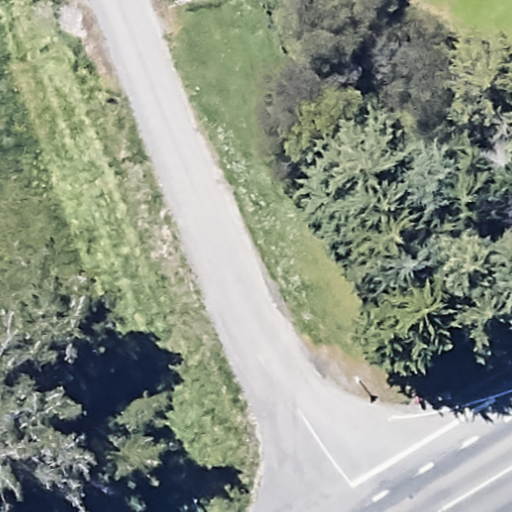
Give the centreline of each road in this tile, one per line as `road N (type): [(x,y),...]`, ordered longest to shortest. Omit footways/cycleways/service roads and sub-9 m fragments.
road 1 (residential): [(333,511),(104,0)]
road 2 (primary): [(340,511),(511,410)]
